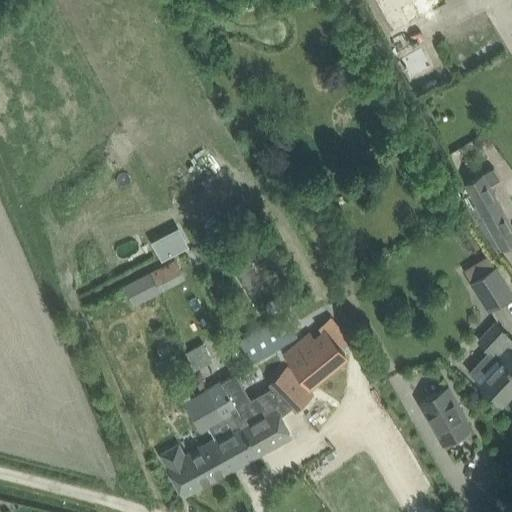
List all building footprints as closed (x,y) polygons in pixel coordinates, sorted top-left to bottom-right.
[(375,0),(393,32),(410,23),(422,16),(414,2),(413,0),(375,0)] [(432,66),(421,47),(399,59),(410,78),(432,66)] [(461,185),(464,191),(461,192),(467,202),(476,218),(483,214),(484,217),(500,246),(502,248),(511,242),(511,225),(500,204),(489,184),(500,178),(496,170),(494,167),(483,173),(465,182),(461,185)] [(299,219),(315,249),(334,238),(318,208),(299,219)] [(179,226),(151,240),(162,260),(189,246),(179,226)] [(468,276),(497,262),(492,253),(464,267),(468,276)] [(175,259),(151,271),(160,289),(184,277),(175,259)] [(511,293),(511,291),(496,266),(472,281),(489,308),(511,293)] [(284,312),(240,339),(252,359),(296,332),(284,312)] [(310,334),(286,354),(310,383),(346,354),(338,345),(346,338),(330,319),(321,327),(324,331),(314,339),(310,334)] [(501,360),(480,382),(491,393),(490,394),(493,397),(494,396),(500,401),(511,388),(511,337),(496,322),(479,340),(501,360)] [(284,370),(271,383),(274,386),(292,405),(296,410),(313,394),(287,367),(286,367),(284,370)] [(229,470),(260,453),(238,413),(239,412),(237,408),(222,381),(208,389),(225,419),(208,428),(214,438),(212,439),(212,440),(229,470)] [(274,386),(237,408),(239,412),(238,413),(260,453),(292,435),(283,418),(281,415),(292,405),(274,386)] [(444,443),(472,427),(448,386),(420,402),(444,443)] [(225,419),(208,389),(185,401),(202,431),(209,427),(225,419)] [(184,495),(229,470),(212,440),(185,455),(179,444),(161,453),(184,495)]
